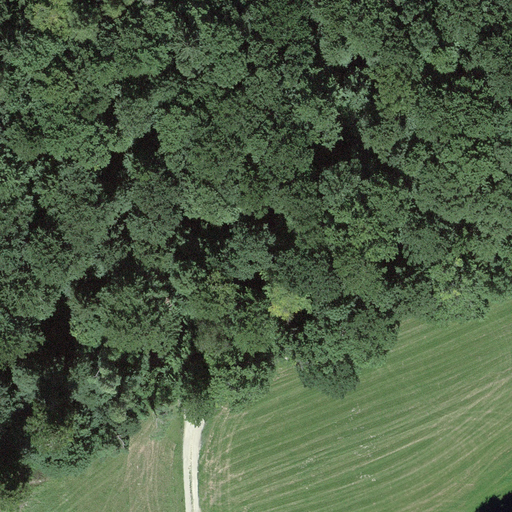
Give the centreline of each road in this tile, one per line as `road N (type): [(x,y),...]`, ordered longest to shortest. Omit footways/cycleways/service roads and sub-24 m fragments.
road 1 (track): [(511,262),(225,382),(195,425),(195,511)]
road 2 (track): [(195,425),(88,195),(0,39)]
